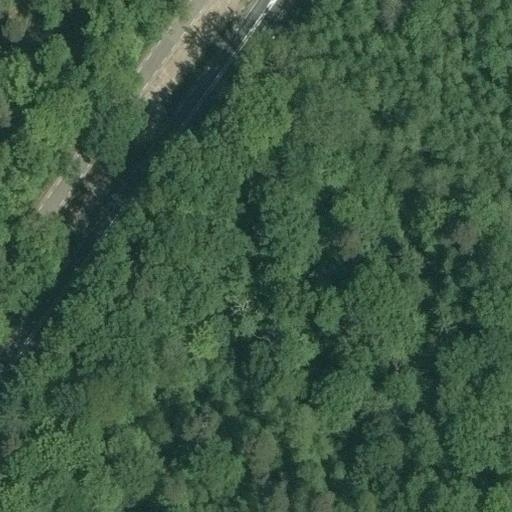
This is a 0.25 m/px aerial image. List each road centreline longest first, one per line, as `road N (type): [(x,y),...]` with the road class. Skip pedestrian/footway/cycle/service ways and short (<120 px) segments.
road 1 (primary): [(0,382),(277,0)]
road 2 (unclassified): [(0,276),(198,0)]
